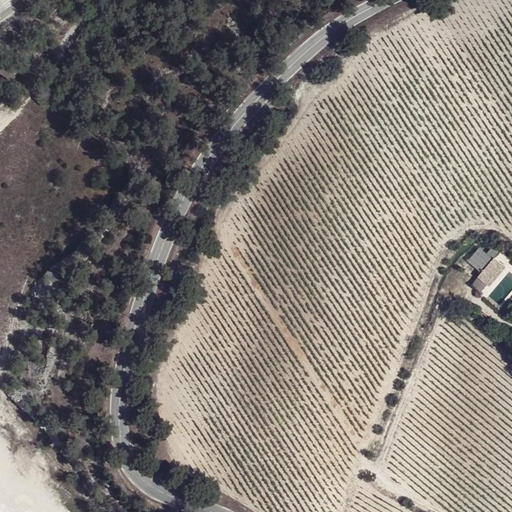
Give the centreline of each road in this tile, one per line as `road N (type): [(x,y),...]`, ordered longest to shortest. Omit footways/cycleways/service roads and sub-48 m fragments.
road 1 (tertiary): [(208,511),(139,480),(118,444),(119,365),(153,258),(190,181),(248,104),(315,43),(389,0)]
road 2 (track): [(342,511),(443,246),(484,224),(511,239)]
road 3 (track): [(226,241),(366,450)]
road 4 (track): [(0,132),(101,0)]
